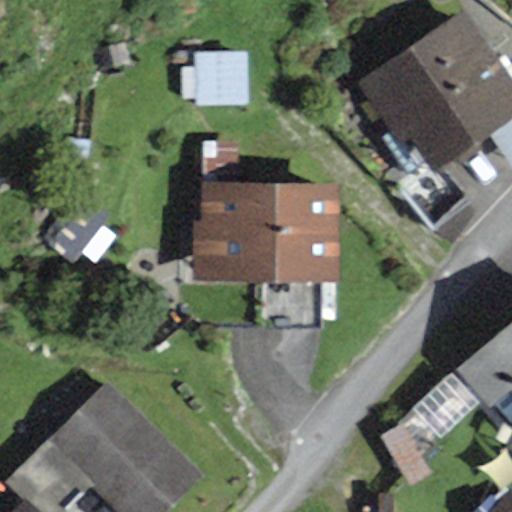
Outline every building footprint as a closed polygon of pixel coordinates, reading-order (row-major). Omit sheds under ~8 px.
[(507,110),(448,9),(343,70),(402,171),(507,110)] [(207,105),(258,103),(256,52),(205,54),(207,105)] [(297,180),(196,178),(194,260),(296,262),(297,180)] [(511,313),(455,362),(511,429),(511,313)] [(108,379),(46,430),(113,511),(147,511),(190,478),(108,379)] [(26,511),(9,494),(0,501),(0,511),(26,511)] [(511,511),(511,496),(498,511),(511,511)]
